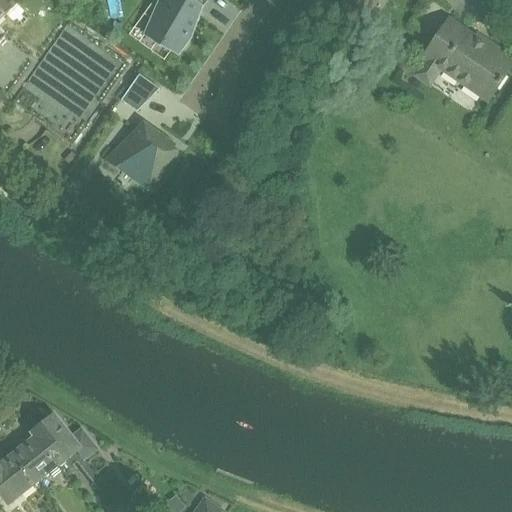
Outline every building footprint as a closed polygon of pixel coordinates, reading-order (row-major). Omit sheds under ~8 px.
[(0,0),(0,41),(4,38),(0,32),(0,19),(4,16),(17,2),(14,0),(0,0)] [(160,48),(162,44),(166,47),(165,47),(179,57),(192,39),(188,36),(199,21),(196,19),(204,8),(198,3),(193,0),(159,0),(158,2),(144,36),(160,48)] [(343,0),(343,1),(366,17),(377,0),(343,0)] [(444,70),(488,100),(511,64),(511,59),(483,40),(481,42),(449,20),(424,56),(425,57),(411,76),(430,88),(444,70)] [(4,38),(0,41),(0,91),(4,95),(73,144),(130,65),(70,22),(41,63),(4,38)] [(124,100),(138,110),(136,112),(137,113),(160,90),(139,75),(121,101),(122,102),(124,100)] [(177,145),(159,133),(144,122),(142,124),(104,161),(105,161),(107,159),(121,169),(124,165),(140,176),(137,181),(155,194),(153,196),(154,197),(177,166),(176,165),(174,167),(164,160),(173,147),(175,145),(176,146),(177,145)] [(36,439),(56,465),(75,449),(84,461),(100,449),(82,427),(70,436),(54,416),(33,433),(37,438),(36,439)] [(12,458),(32,484),(56,465),(36,439),(12,458)] [(0,492),(8,503),(32,484),(12,458),(0,467),(0,492)] [(193,511),(223,511),(203,498),(193,511)]
